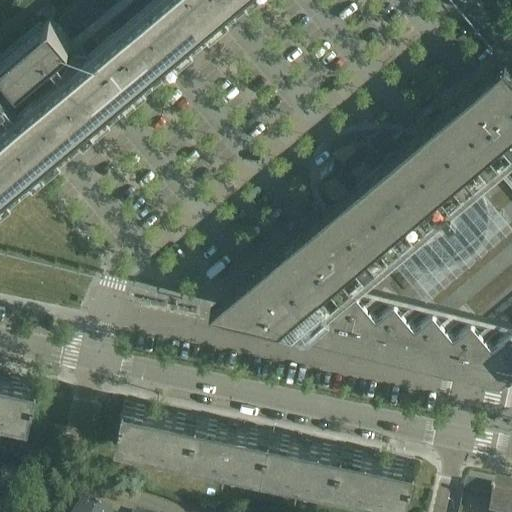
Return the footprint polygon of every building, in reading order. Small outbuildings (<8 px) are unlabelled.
[(0,192),(134,80),(230,0),(151,0),(0,127),(0,192)] [(0,61),(18,83),(69,39),(49,15),(0,56),(0,61)] [(511,63),(505,55),(210,303),(501,374),(511,364),(511,63)] [(0,415),(21,420),(29,382),(0,376),(0,415)] [(156,409),(124,403),(116,440),(189,456),(197,418),(166,412),(167,407),(156,405),(156,409)] [(189,456),(208,459),(262,471),(270,433),(239,427),(240,423),(229,420),(228,425),(197,418),(189,456)] [(301,440),(290,437),(270,433),(262,471),(334,486),(342,448),(312,442),(312,438),(302,435),(301,440)] [(334,486),(352,490),(408,501),(416,464),(384,457),(385,453),(374,451),(373,455),(342,448),(334,486)] [(511,511),(511,488),(497,486),(491,511),(511,511)] [(77,511),(99,511),(83,501),(77,511)]
